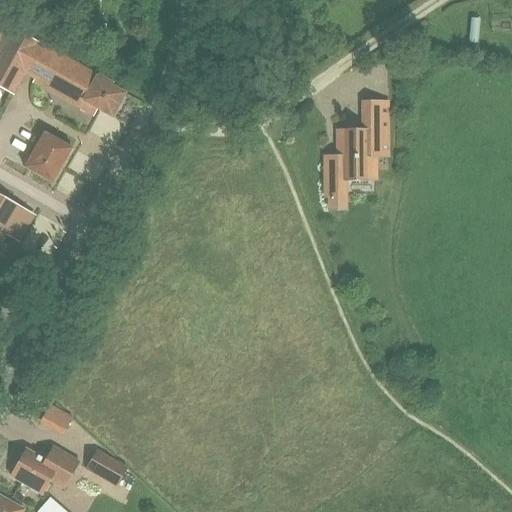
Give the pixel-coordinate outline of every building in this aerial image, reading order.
[(0,85),(13,93),(29,64),(40,70),(37,74),(83,100),(79,107),(92,114),(96,108),(110,116),(124,93),(110,85),(111,84),(0,21),(0,85)] [(363,131),(337,131),(337,163),(324,163),(324,198),(330,198),(330,189),(344,189),(344,180),(376,180),(375,158),(388,157),(388,102),(362,102),(362,105),(363,131)] [(44,132),(24,167),(14,185),(24,191),(34,173),(52,183),(72,148),(44,132)] [(0,196),(0,241),(5,233),(19,241),(27,227),(13,219),(20,208),(0,196)] [(59,434),(69,414),(45,403),(35,422),(59,434)] [(53,447),(47,458),(46,457),(45,460),(26,449),(10,476),(41,494),(49,481),(63,489),(79,462),(53,447)] [(126,469),(97,451),(86,469),(115,487),(126,469)] [(0,511),(20,511),(22,510),(0,497),(0,511)]
